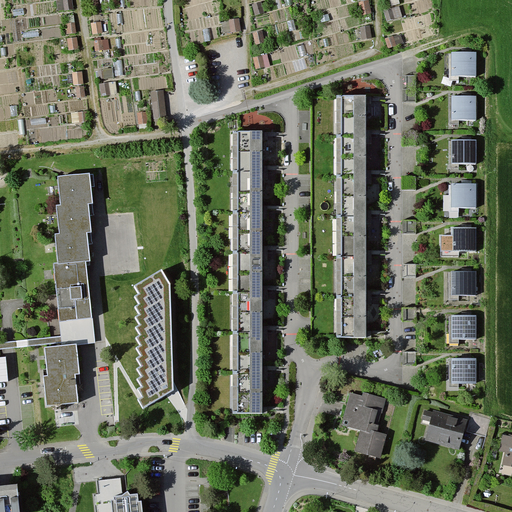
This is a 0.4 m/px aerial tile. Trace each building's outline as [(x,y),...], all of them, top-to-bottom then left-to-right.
[(57,0),(59,10),(74,8),(73,0),(57,0)] [(222,20),(224,33),(242,30),(240,18),(222,20)] [(268,54),(254,57),(256,68),(270,65),(268,54)] [(476,56),(450,57),(450,80),(476,79),(476,56)] [(403,75),(404,102),(417,101),(416,75),(403,75)] [(101,82),(102,94),(116,93),(116,81),(101,82)] [(77,89),(79,97),(87,94),(84,87),(77,89)] [(163,91),(151,92),(153,121),(166,120),(163,91)] [(369,343),(367,100),(335,100),(337,343),(369,343)] [(476,100),(450,101),(451,123),(477,122),(476,100)] [(72,111),(73,122),(88,121),(87,111),(72,111)] [(138,112),(139,122),(147,122),(146,112),(138,112)] [(263,418),(264,135),(233,135),(232,418),(263,418)] [(476,144),(450,145),(450,167),(476,167),(476,144)] [(62,350),(43,352),(47,380),(42,381),(46,411),(78,407),(74,378),(79,377),(75,348),(95,346),(84,266),(89,266),(86,247),(92,246),(88,218),(93,218),(89,189),(95,188),(93,176),(55,181),(59,209),(55,210),(58,238),(53,238),(57,268),(51,269),(62,350)] [(403,176),(403,187),(417,187),(416,176),(403,176)] [(476,187),(450,188),(451,210),(477,210),(476,187)] [(475,231),(449,232),(450,254),(476,254),(475,231)] [(404,264),(404,275),(416,274),(415,263),(404,264)] [(143,407),(175,392),(171,286),(164,271),(135,285),(139,295),(135,297),(137,300),(138,321),(137,320),(138,329),(141,336),(137,338),(138,341),(139,362),(139,361),(139,371),(142,377),(133,381),(133,387),(143,407)] [(476,275),(450,276),(451,299),(477,298),(476,275)] [(265,285),(264,308),(275,308),(276,286),(265,285)] [(477,318),(451,319),(451,341),(477,341),(477,318)] [(417,362),(417,353),(405,353),(404,362),(417,362)] [(7,356),(0,356),(0,381),(9,381),(7,356)] [(476,362),(450,363),(451,386),(477,385),(476,362)] [(361,399),(350,396),(341,427),(360,433),(354,453),(379,460),(387,437),(376,434),(386,402),(362,394),(361,399)] [(466,423),(432,414),(424,444),(457,453),(466,423)] [(511,438),(503,436),(498,454),(504,455),(501,468),(511,470),(511,438)] [(17,511),(15,489),(0,490),(0,511),(17,511)] [(141,511),(141,506),(137,506),(137,498),(128,499),(126,496),(121,500),(112,501),(112,504),(109,504),(110,511),(141,511)]
